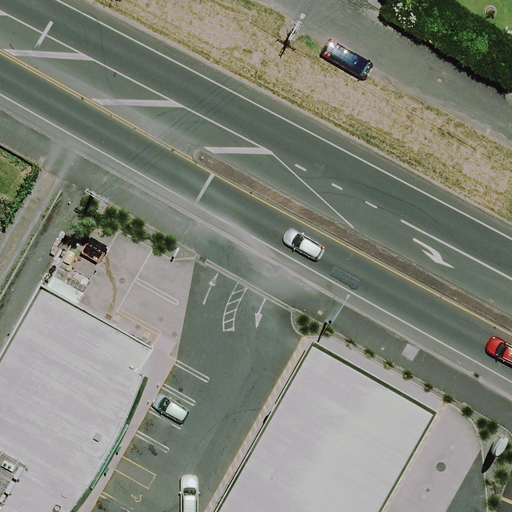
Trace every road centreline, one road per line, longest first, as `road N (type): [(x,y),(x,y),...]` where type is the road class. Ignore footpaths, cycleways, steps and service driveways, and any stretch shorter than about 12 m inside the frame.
road 1 (trunk): [(0,48),(511,328)]
road 2 (unknown): [(435,511),(459,445),(221,326)]
road 3 (residential): [(302,0),(511,119)]
